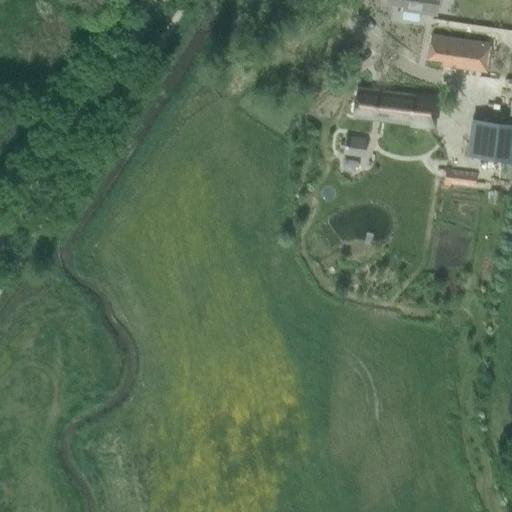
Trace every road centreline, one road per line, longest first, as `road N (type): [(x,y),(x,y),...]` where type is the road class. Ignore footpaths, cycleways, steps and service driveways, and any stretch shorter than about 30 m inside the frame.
road 1 (tertiary): [(0,233),(147,0)]
road 2 (unknown): [(343,0),(375,50),(458,95)]
